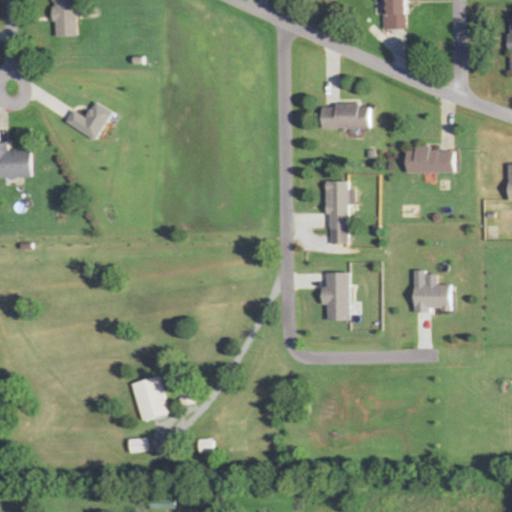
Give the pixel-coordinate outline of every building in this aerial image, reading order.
[(83,36),(82,0),(59,0),(60,37),(83,36)] [(405,0),(383,0),(384,30),(406,29),(405,0)] [(93,118),(81,110),(73,123),(102,141),(120,112),(103,102),(93,118)] [(335,105),(335,108),(320,108),(320,130),(370,130),(370,105),(335,105)] [(14,143),(0,143),(0,178),(39,178),(39,152),(14,152),(14,143)] [(406,175),(456,173),(455,151),(430,152),(430,147),(415,147),(415,151),(406,151),(406,175)] [(350,205),(356,205),(357,191),(349,191),(349,183),(326,182),(325,214),(331,214),(330,245),(349,245),(350,205)] [(452,311),(454,286),(427,285),(427,272),(415,271),(413,313),(430,314),(430,310),(452,311)] [(350,274),(327,274),(327,288),(321,288),(321,306),(327,305),(327,322),(350,322),(350,274)] [(175,414),(164,377),(138,384),(148,422),(175,414)] [(134,441),(136,454),(156,451),(154,438),(134,441)]
